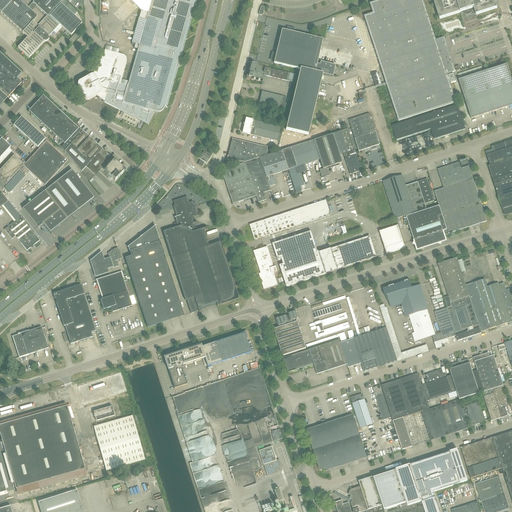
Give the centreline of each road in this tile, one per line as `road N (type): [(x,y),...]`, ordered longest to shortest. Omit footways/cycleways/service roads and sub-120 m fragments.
road 1 (unclassified): [(82,113),(130,162),(133,177),(0,290)]
road 2 (unclassified): [(256,309),(502,230)]
road 3 (unclassified): [(229,224),(473,144)]
road 4 (unclassified): [(256,309),(23,386)]
road 5 (unclassified): [(286,403),(511,330)]
road 6 (primary): [(158,158),(105,221),(0,306)]
road 7 (unclassified): [(313,488),(511,424)]
road 8 (unclassified): [(204,182),(215,167),(256,0)]
road 9 (primary): [(178,160),(227,0)]
road 10 (primary): [(215,0),(194,83),(163,150)]
